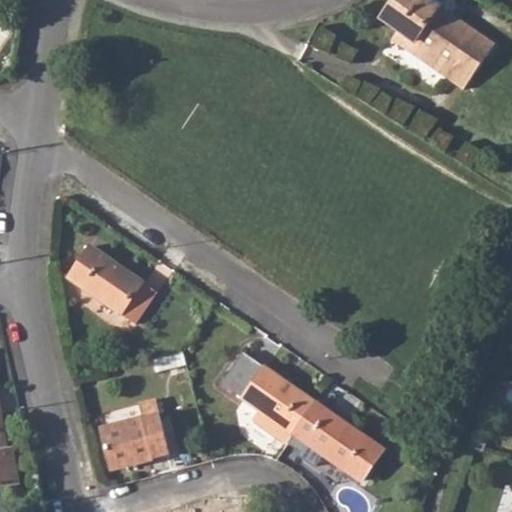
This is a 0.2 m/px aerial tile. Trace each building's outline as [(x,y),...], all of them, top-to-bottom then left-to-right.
[(431,0),(395,0),(383,19),(400,31),(393,41),(465,88),(495,44),(431,0)] [(69,276),(135,322),(156,291),(91,245),(69,276)] [(223,384),(260,410),(256,416),(258,423),(276,436),(283,434),(292,441),(317,404),(245,354),(223,384)] [(97,430),(107,470),(170,454),(158,401),(141,404),(144,418),(97,430)] [(290,444),(309,457),(315,449),(346,470),(362,482),(383,451),(317,404),(292,441),(290,444)] [(1,413),(0,413),(0,485),(19,482),(13,449),(8,449),(1,413)] [(340,479),(346,470),(315,449),(309,457),(340,479)]
